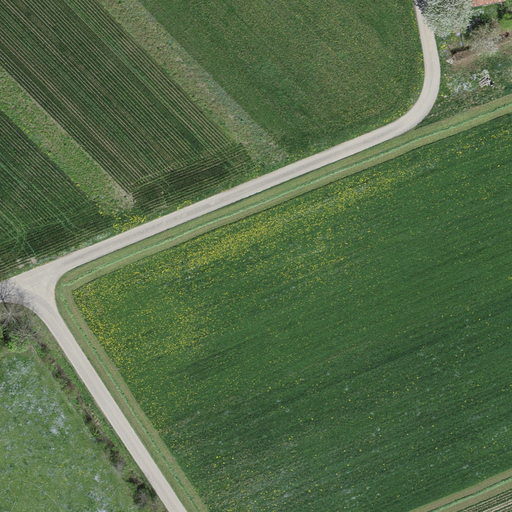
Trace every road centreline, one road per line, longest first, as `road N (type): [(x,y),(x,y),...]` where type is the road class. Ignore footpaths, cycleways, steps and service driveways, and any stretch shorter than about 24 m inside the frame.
road 1 (unclassified): [(422,0),(431,89),(401,126),(31,278)]
road 2 (unclassified): [(182,511),(31,278)]
